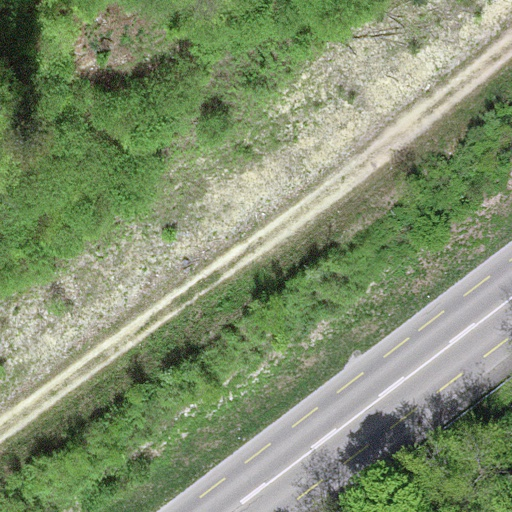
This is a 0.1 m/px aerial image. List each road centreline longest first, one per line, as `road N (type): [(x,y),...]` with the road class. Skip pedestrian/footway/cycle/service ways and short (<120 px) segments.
road 1 (track): [(0,429),(279,228),(511,42)]
road 2 (primary): [(228,511),(511,295)]
